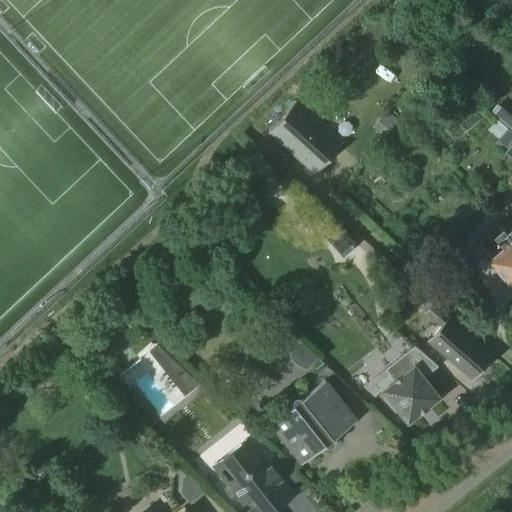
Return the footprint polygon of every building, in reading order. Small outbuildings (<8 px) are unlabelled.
[(296,101),(269,131),(315,173),(343,142),(296,101)] [(397,120),(388,111),(374,125),(383,134),(397,120)] [(255,162),(247,154),(242,159),(250,167),(255,162)] [(503,224),(481,243),(511,277),(511,229),(509,231),(503,224)] [(330,241),(340,233),(334,225),(324,234),(330,241)] [(471,378),(491,355),(446,315),(437,322),(426,338),(471,378)] [(292,349),(299,341),(287,329),(279,337),(292,349)] [(420,378),(436,364),(412,343),(372,377),(379,384),(374,388),(404,424),(442,391),(439,388),(438,390),(432,383),(427,387),(420,378)] [(157,345),(149,351),(184,395),(198,384),(157,345)] [(99,377),(106,372),(100,364),(93,369),(99,377)] [(270,424),(301,463),(356,419),(325,380),(307,395),(303,390),(297,391),(287,398),(286,406),(288,409),(270,424)] [(269,511),(293,493),(248,435),(213,463),(244,502),(252,495),(265,511),(269,511)] [(176,486),(190,502),(204,490),(190,474),(176,486)]
